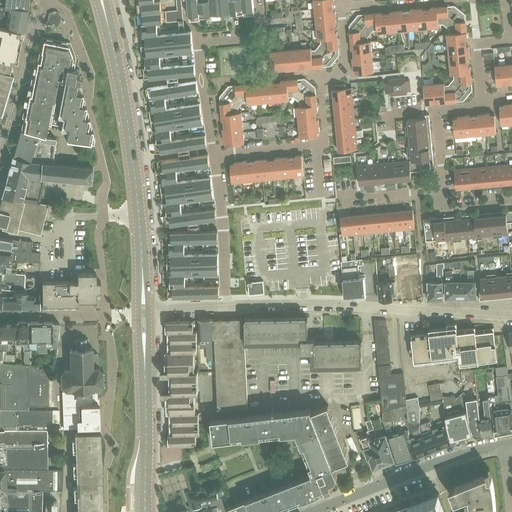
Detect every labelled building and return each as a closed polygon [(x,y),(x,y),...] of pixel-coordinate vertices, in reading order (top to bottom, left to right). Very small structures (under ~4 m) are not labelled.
[(0,0),(0,25),(24,31),(24,30),(23,30),(24,27),(25,26),(24,26),(25,23),(25,22),(25,19),(26,19),(28,7),(27,7),(28,4),(28,3),(28,0),(0,0)] [(141,8),(139,9),(140,13),(141,24),(143,24),(144,35),(142,35),(144,56),(146,56),(147,67),(145,67),(146,78),(167,76),(168,76),(175,76),(177,75),(196,73),(196,72),(196,71),(195,63),(185,64),(182,64),(174,65),(167,65),(162,66),(161,54),(166,54),(176,53),(181,53),(184,52),(194,51),(192,31),(191,31),(186,32),(184,14),(182,0),(176,0),(177,10),(166,11),(167,22),(179,20),(180,29),(180,32),(174,32),(164,33),(159,34),(158,22),(159,22),(164,22),(163,11),(162,11),(161,7),(160,6),(156,6),(156,1),(141,3),(142,7),(141,8)] [(210,0),(211,1),(199,2),(198,0),(188,0),(190,20),(201,19),(200,16),(212,15),(212,18),(223,17),(221,0),(210,0)] [(221,0),(223,17),(233,16),(233,13),(244,12),(244,15),(255,14),(253,0),(221,0)] [(314,0),(315,8),(334,7),(333,3),(335,3),(334,0),(314,0)] [(443,6),(437,7),(439,26),(439,24),(443,23),(446,26),(460,9),(455,5),(447,6),(443,6)] [(334,11),(334,7),(315,8),(316,19),(336,17),(336,10),(334,11)] [(431,9),(427,9),(429,27),(439,26),(437,7),(431,7),(431,9)] [(429,27),(427,9),(423,10),(423,8),(417,9),(419,28),(429,27)] [(411,11),(407,11),(409,29),(419,28),(417,9),(411,9),(411,11)] [(465,14),(460,9),(446,26),(450,29),(450,32),(447,33),(467,31),(466,26),(466,25),(466,21),(465,14)] [(399,30),(397,10),(390,11),(390,13),(387,13),(388,31),(399,30)] [(403,10),(397,10),(399,30),(409,29),(407,11),(403,12),(403,10)] [(383,12),(376,13),(378,32),(388,31),(387,13),(383,14),(383,12)] [(378,32),(376,13),(359,14),(354,20),(371,33),(374,30),(378,29),(378,32)] [(316,19),(317,29),(335,27),(335,23),(337,23),(336,17),(316,19)] [(350,25),(352,42),(372,40),(371,40),(369,40),(368,36),(371,33),(354,20),(350,25)] [(12,63),(14,57),(17,58),(24,31),(0,25),(0,59),(12,63)] [(336,31),(335,27),(317,29),(318,39),(338,37),(337,31),(336,31)] [(468,38),(467,33),(467,31),(447,33),(448,43),(466,42),(466,38),(468,38)] [(321,43),(318,46),(335,60),(340,55),(339,47),(338,37),(318,39),(321,39),(321,43)] [(66,139),(90,143),(93,130),(87,129),(89,118),(84,117),(86,106),(80,105),(83,94),(77,92),(79,81),(78,76),(75,75),(76,69),(70,68),(72,57),(68,45),(63,44),(43,40),(41,52),(42,52),(41,54),(40,62),(37,61),(36,68),(33,81),(31,95),(29,94),(26,109),(24,118),(26,118),(23,130),(44,136),(47,123),(68,127),(66,139)] [(354,48),(354,52),(372,51),(372,40),(352,42),(352,48),(354,48)] [(467,46),(466,42),(448,43),(449,54),(469,52),(469,45),(467,46)] [(312,47),(311,47),(313,67),(326,66),(331,65),(335,60),(318,46),(316,49),(312,50),(312,47)] [(313,67),(311,47),(301,48),(303,66),(307,66),(307,68),(313,67)] [(301,48),(291,49),(293,69),(299,68),(299,67),(303,66),(301,48)] [(291,49),(281,50),(282,68),(286,68),(287,70),(293,69),(291,49)] [(272,71),(279,70),(278,69),(282,68),(281,50),(270,51),(272,71)] [(353,56),(354,62),(373,61),(372,51),(354,52),(355,56),(353,56)] [(470,58),(469,52),(449,54),(450,64),(468,62),(468,58),(470,58)] [(12,74),(9,73),(12,63),(0,59),(0,113),(1,110),(0,108),(0,105),(7,80),(10,80),(12,74)] [(354,62),(354,68),(356,69),(356,73),(374,71),(373,61),(354,62)] [(468,62),(450,64),(451,74),(471,72),(470,66),(468,66),(468,62)] [(495,65),(497,85),(503,84),(503,82),(507,82),(506,64),(495,65)] [(472,78),(471,72),(451,74),(454,74),(454,77),(451,81),(468,95),(473,89),(472,83),(472,78)] [(406,77),(389,79),(389,81),(385,82),(386,92),(390,92),(390,95),(408,93),(408,91),(411,90),(410,79),(406,79),(406,77)] [(294,79),(287,80),(289,100),(290,100),(289,97),(293,97),(296,99),(310,83),(305,78),(298,79),(294,79)] [(208,145),(206,134),(173,139),(171,128),(204,123),(201,102),(168,107),(166,96),(199,91),(198,85),(197,81),(198,81),(197,80),(147,88),(149,99),(152,98),(153,109),(151,110),(154,130),(157,130),(158,141),(156,142),(157,152),(172,150),(193,147),(208,145)] [(279,101),(289,100),(287,80),(281,81),(281,82),(277,83),(279,101)] [(273,81),(267,82),(269,102),(279,101),(277,83),(273,83),(273,81)] [(452,101),(457,101),(464,100),(468,95),(451,81),(449,84),(445,84),(445,82),(444,82),(446,102),(452,101)] [(257,85),(259,103),(269,102),(267,82),(261,82),(261,84),(257,85)] [(440,102),(446,102),(444,82),(434,83),(436,101),(440,101),(440,102)] [(253,83),(247,84),(249,104),(259,103),(257,85),(253,85),(253,83)] [(316,88),(310,83),(296,99),(300,102),(300,106),(298,106),(298,107),(317,105),(317,98),(316,94),(316,88)] [(432,101),(436,101),(434,83),(424,84),(426,104),(432,103),(432,101)] [(229,86),(225,91),(241,105),(244,101),(248,101),(248,104),(249,104),(247,84),(229,86)] [(334,89),(334,99),(353,98),(353,88),(345,88),(340,89),(334,89)] [(220,96),(222,114),(242,112),(239,112),(239,108),(241,105),(225,91),(220,96)] [(334,99),(335,110),(354,108),(353,98),(334,99)] [(501,125),(511,123),(510,103),(504,104),(504,106),(500,106),(501,125)] [(298,107),(299,117),(317,115),(316,111),(318,111),(317,105),(298,107)] [(335,110),(336,120),(355,118),(354,108),(335,110)] [(225,124),(243,122),(242,112),(222,114),(223,120),(224,120),(225,124)] [(490,113),(484,114),(486,133),(496,132),(495,114),(491,115),(490,113)] [(412,160),(410,160),(411,171),(435,169),(430,114),(419,115),(420,118),(408,119),(412,160)] [(486,133),(484,114),(478,114),(478,116),(474,116),(476,135),(486,133)] [(317,119),(317,115),(299,117),(299,127),(319,125),(319,119),(317,119)] [(470,115),(464,116),(466,136),(476,135),(474,116),(470,117),(470,115)] [(464,116),(460,116),(457,116),(458,118),(454,118),(455,137),(466,136),(464,116)] [(336,120),(337,130),(356,128),(355,118),(336,120)] [(223,128),(224,134),(244,132),(243,122),(225,124),(225,128),(223,128)] [(320,131),(319,125),(299,127),(300,137),(319,135),(318,131),(320,131)] [(337,130),(338,140),(357,139),(356,128),(337,130)] [(20,130),(16,141),(12,156),(20,158),(29,160),(30,160),(54,162),(57,138),(43,136),(23,131),(20,130)] [(245,142),(244,132),(224,134),(224,141),(226,140),(227,144),(245,142)] [(357,139),(338,140),(339,151),(358,149),(357,139)] [(177,169),(211,165),(209,154),(194,156),(173,158),(159,160),(160,171),(163,170),(164,181),(162,182),(164,203),(167,202),(169,214),(166,214),(167,225),(186,222),(202,221),(217,219),(216,208),(182,212),(181,200),(215,196),(212,176),(178,180),(177,169)] [(296,158),(292,158),(294,176),(304,175),(302,155),(296,156),(296,158)] [(91,167),(32,161),(20,158),(12,156),(8,171),(26,176),(40,178),(44,178),(89,182),(91,167)] [(272,160),(274,178),(284,177),(282,157),(276,158),(276,160),(272,160)] [(284,177),(294,176),(292,158),(288,158),(288,157),(282,157),(284,177)] [(262,159),(255,160),(256,161),(252,162),(253,180),(264,179),(262,159)] [(264,179),(274,178),(272,160),(268,160),(268,159),(262,159),(264,179)] [(243,181),(253,180),(252,162),(248,162),(248,160),(241,161),(243,181)] [(412,179),(411,171),(410,160),(400,161),(401,180),(412,179)] [(233,182),(243,181),(241,161),(235,162),(235,164),(231,164),(233,182)] [(400,161),(389,162),(391,181),(401,180),(400,161)] [(381,182),(391,181),(389,162),(379,163),(381,182)] [(370,183),(381,182),(379,163),(369,164),(370,183)] [(360,184),(370,183),(369,164),(358,165),(360,184)] [(498,185),(508,184),(507,165),(496,166),(498,185)] [(486,167),(488,186),(498,185),(496,166),(486,167)] [(488,186),(486,167),(476,168),(477,187),(488,186)] [(455,169),(457,188),(467,187),(466,168),(455,169)] [(467,187),(477,187),(476,168),(466,168),(467,187)] [(40,178),(26,176),(8,171),(1,196),(22,200),(38,203),(44,178),(40,178)] [(39,235),(43,218),(47,204),(38,203),(22,200),(22,201),(1,197),(0,200),(0,227),(1,228),(16,232),(18,228),(31,232),(39,235)] [(413,209),(403,210),(405,229),(415,228),(413,209)] [(403,210),(393,211),(395,230),(405,229),(403,210)] [(511,210),(424,219),(426,241),(509,233),(507,219),(511,218),(511,274),(481,278),(482,289),(479,290),(480,300),(484,300),(490,299),(511,296),(511,210)] [(383,212),(384,231),(395,230),(393,211),(383,212)] [(384,231),(383,212),(372,213),(374,232),(384,231)] [(372,213),(362,214),(364,233),(374,232),(372,213)] [(362,214),(352,215),(354,234),(364,233),(362,214)] [(341,216),(343,235),(354,234),(352,215),(341,216)] [(169,296),(220,295),(219,285),(186,285),(186,274),(219,274),(219,253),(185,253),(185,242),(218,241),(218,230),(203,230),(186,231),(167,231),(168,242),(170,242),(171,253),(168,253),(169,274),(172,274),(172,285),(169,286),(169,296)] [(0,248),(11,250),(29,253),(30,242),(12,240),(0,237),(0,236),(0,248)] [(0,260),(16,262),(23,263),(23,261),(39,262),(40,254),(29,253),(11,250),(0,248),(0,260)] [(429,260),(436,259),(436,251),(428,252),(429,260)] [(341,261),(343,279),(345,298),(367,296),(365,277),(357,277),(355,264),(363,264),(363,259),(341,261)] [(0,260),(0,271),(15,273),(16,262),(0,260)] [(378,282),(379,295),(380,300),(393,300),(393,295),(396,295),(395,286),(394,286),(393,281),(396,280),(394,267),(389,268),(390,277),(386,278),(387,281),(378,282)] [(0,271),(0,289),(22,290),(23,274),(15,273),(0,271)] [(461,300),(460,281),(452,281),(452,271),(446,271),(446,298),(452,298),(454,300),(461,300)] [(468,281),(460,281),(461,300),(468,300),(470,298),(476,298),(475,281),(474,281),(473,271),(468,271),(468,281)] [(78,300),(96,300),(100,291),(100,281),(96,281),(96,273),(77,273),(77,282),(42,282),(42,291),(42,308),(78,307),(78,300)] [(427,281),(429,298),(429,299),(441,299),(443,298),(443,273),(437,273),(437,278),(439,278),(439,281),(427,281)] [(418,276),(410,277),(412,298),(420,297),(418,276)] [(410,277),(401,278),(404,299),(412,298),(410,277)] [(264,293),(264,292),(263,280),(248,282),(249,295),(264,293)] [(13,291),(12,292),(12,296),(3,296),(2,296),(0,305),(0,308),(2,308),(12,308),(20,308),(21,292),(13,291)] [(39,300),(39,298),(34,298),(35,295),(25,295),(26,292),(21,292),(20,308),(21,308),(29,308),(38,308),(39,308),(39,300)] [(302,352),(315,352),(315,364),(362,363),(362,346),(362,345),(362,341),(315,342),(315,338),(309,338),(308,317),(245,319),(246,340),(302,339),(302,352)] [(216,360),(214,319),(199,319),(200,339),(207,338),(208,360),(216,360)] [(214,319),(216,360),(219,409),(248,407),(243,319),(214,319)] [(380,374),(393,373),(387,319),(374,319),(380,374)] [(195,362),(195,358),(195,352),(198,352),(198,345),(198,342),(197,331),(194,331),(194,325),(194,320),(168,321),(165,321),(166,332),(168,332),(168,352),(165,352),(166,369),(161,369),(161,375),(165,375),(170,375),(170,390),(161,391),(162,396),(166,395),(167,413),(170,413),(170,433),(168,433),(168,444),(171,445),(193,444),(193,441),(197,441),(196,434),(200,434),(199,413),(196,413),(196,406),(196,403),(196,393),(199,393),(198,372),(195,372),(195,362)] [(1,351),(2,351),(2,350),(5,350),(5,347),(8,347),(8,342),(16,342),(17,322),(7,322),(5,322),(0,322),(0,337),(2,338),(1,351)] [(17,322),(16,342),(16,346),(23,346),(23,364),(31,364),(30,347),(29,347),(29,341),(28,322),(26,322),(17,322)] [(41,322),(30,322),(28,322),(29,341),(36,341),(36,346),(36,352),(41,352),(41,322)] [(52,322),(41,322),(41,352),(47,352),(46,340),(52,340),(52,345),(56,346),(59,323),(52,323),(52,322)] [(431,332),(430,329),(430,332),(426,333),(426,336),(422,336),(422,333),(417,334),(417,337),(413,337),(413,334),(412,334),(413,347),(416,346),(417,349),(414,349),(415,361),(460,356),(461,365),(498,360),(496,346),(492,346),(492,343),(496,343),(494,328),(493,328),(494,331),(485,332),(485,329),(484,329),(485,332),(476,333),(476,327),(475,327),(475,330),(467,331),(467,328),(466,328),(466,331),(458,332),(458,329),(453,329),(453,331),(449,332),(448,324),(447,324),(448,330),(440,331),(439,328),(439,331),(431,332)] [(63,428),(77,428),(77,418),(82,418),(81,405),(99,405),(98,390),(99,390),(100,389),(99,388),(102,385),(104,385),(104,384),(103,384),(103,373),(104,372),(104,371),(102,372),(99,368),(99,366),(98,365),(97,367),(96,353),(92,353),(92,347),(86,347),(86,339),(75,339),(75,347),(69,347),(70,366),(66,366),(66,368),(65,369),(64,368),(63,368),(64,369),(61,373),(59,373),(59,374),(60,374),(60,385),(59,386),(60,387),(61,386),(64,390),(64,391),(66,391),(66,393),(62,393),(62,410),(63,428)] [(38,365),(31,364),(23,364),(2,362),(0,361),(0,377),(38,377),(38,368),(38,365)] [(489,397),(489,399),(491,410),(492,410),(495,433),(511,429),(511,406),(508,379),(508,376),(508,373),(507,365),(496,367),(499,395),(489,397)] [(48,368),(38,368),(38,377),(0,377),(0,395),(28,395),(28,407),(48,406),(48,368)] [(404,372),(393,373),(380,374),(381,392),(406,390),(404,372)] [(433,405),(444,403),(444,397),(442,397),(439,383),(428,385),(433,405)] [(411,444),(410,428),(407,398),(406,390),(381,392),(384,425),(387,435),(397,463),(415,457),(411,444)] [(444,397),(444,403),(445,404),(448,429),(452,443),(457,441),(456,440),(459,439),(460,441),(465,439),(464,436),(471,435),(469,430),(469,421),(466,401),(466,399),(464,399),(463,396),(466,396),(466,394),(463,391),(458,397),(454,397),(454,395),(451,395),(451,397),(444,397)] [(28,409),(28,407),(28,395),(0,395),(0,409),(19,409),(28,409)] [(452,443),(448,429),(446,424),(433,429),(432,427),(430,421),(421,424),(420,407),(419,401),(418,396),(407,398),(410,428),(411,444),(415,457),(416,457),(416,456),(417,456),(427,452),(428,452),(428,451),(439,447),(439,448),(442,446),(443,446),(447,444),(452,443)] [(428,399),(419,401),(420,407),(429,405),(428,399)] [(478,399),(467,400),(470,422),(472,429),(473,434),(473,435),(474,435),(476,436),(483,435),(484,435),(481,423),(480,415),(478,399)] [(491,410),(489,399),(484,400),(486,415),(480,415),(481,423),(484,435),(491,434),(490,430),(492,429),(493,434),(493,433),(493,429),(490,410),(491,410)] [(77,418),(77,428),(99,428),(99,405),(81,405),(82,418),(77,418)] [(350,460),(343,441),(329,405),(313,411),(312,408),(212,420),(214,441),(296,432),(313,473),(229,506),(230,511),(272,511),(280,509),(280,510),(333,489),(330,482),(331,482),(332,482),(334,481),(336,480),(337,479),(337,477),(337,476),(337,474),(337,473),(339,473),(339,474),(342,473),(346,472),(342,463),(350,460)] [(0,429),(4,430),(19,430),(46,430),(46,423),(52,423),(52,421),(45,421),(45,417),(34,417),(34,410),(19,410),(19,409),(0,409),(0,429)] [(59,410),(51,410),(52,421),(52,423),(59,423),(59,410)] [(366,421),(367,424),(369,430),(367,431),(368,436),(362,438),(361,435),(359,436),(366,459),(370,458),(372,464),(373,467),(373,466),(373,468),(374,468),(375,468),(380,466),(381,465),(384,464),(385,464),(386,464),(388,465),(392,463),(393,461),(394,460),(385,433),(377,436),(371,419),(366,421)] [(0,451),(12,452),(13,454),(17,454),(47,453),(47,431),(46,430),(19,430),(4,430),(0,429),(0,451)] [(102,511),(103,510),(99,431),(76,432),(79,511),(102,511)] [(0,468),(9,469),(47,469),(47,453),(17,454),(13,454),(12,452),(0,451),(0,468)] [(0,491),(6,491),(8,491),(24,490),(42,490),(47,490),(62,490),(63,469),(47,469),(9,469),(0,468),(0,491)] [(495,511),(496,509),(495,505),(495,500),(494,494),(494,490),(493,486),(492,477),(491,478),(488,478),(488,475),(488,474),(450,489),(455,502),(470,496),(470,498),(469,498),(468,498),(467,499),(467,500),(466,500),(466,501),(467,502),(467,503),(468,503),(468,504),(469,504),(470,504),(470,506),(470,511),(495,511)] [(193,495),(190,496),(192,506),(193,508),(202,505),(203,511),(225,511),(229,505),(225,488),(193,495)] [(0,498),(7,498),(32,497),(41,497),(41,495),(42,490),(24,490),(8,491),(6,491),(0,491),(0,498)] [(445,511),(442,501),(443,501),(442,499),(441,499),(439,494),(439,493),(408,505),(389,511),(445,511)] [(0,511),(41,511),(41,497),(32,497),(7,498),(0,498),(0,511)] [(56,511),(57,500),(46,500),(45,511),(56,511)]
